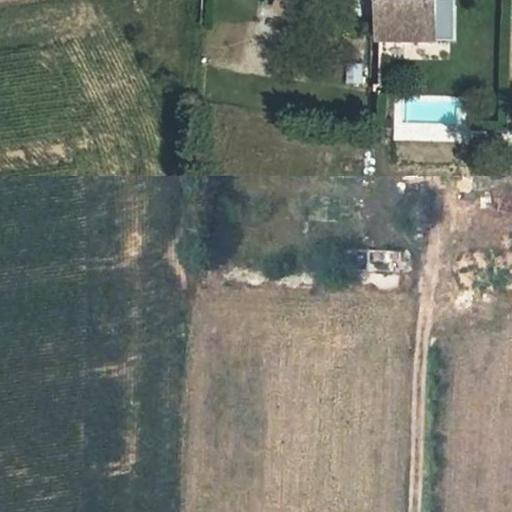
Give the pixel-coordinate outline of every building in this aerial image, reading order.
[(279,0),(274,8),(291,20),(303,4),(297,0),(279,0)] [(366,51),(365,0),(346,0),(345,48),(366,51)] [(375,0),(375,23),(374,46),(402,47),(403,24),(424,25),(424,0),(375,0)] [(351,86),(367,83),(363,65),(348,68),(351,86)] [(404,272),(404,251),(370,251),(370,273),(404,272)] [(399,289),(399,274),(374,274),(374,288),(399,289)]
